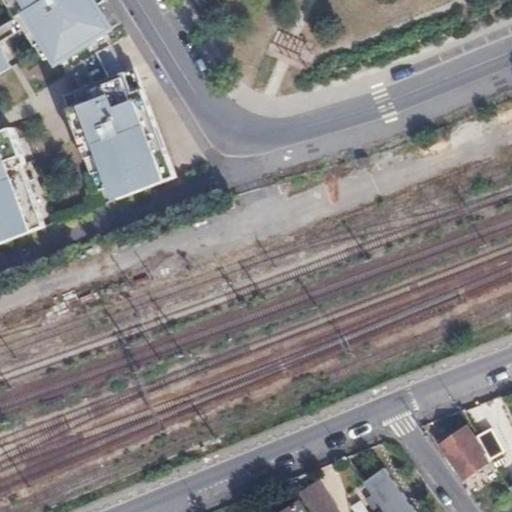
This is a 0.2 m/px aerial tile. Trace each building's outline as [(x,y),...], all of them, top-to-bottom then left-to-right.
[(112,39),(91,0),(16,0),(53,69),(112,39)] [(0,40),(0,75),(15,67),(0,40)] [(140,72),(69,94),(93,173),(109,168),(119,199),(174,183),(140,72)] [(0,247),(46,229),(8,131),(0,133),(0,247)] [(467,426),(442,443),(465,476),(490,459),(467,426)] [(511,451),(497,430),(482,440),(497,462),(511,452),(511,451)] [(312,511),(338,511),(327,480),(304,488),(312,511)] [(448,511),(435,493),(408,511),(448,511)] [(305,511),(299,503),(285,511),(305,511)]
